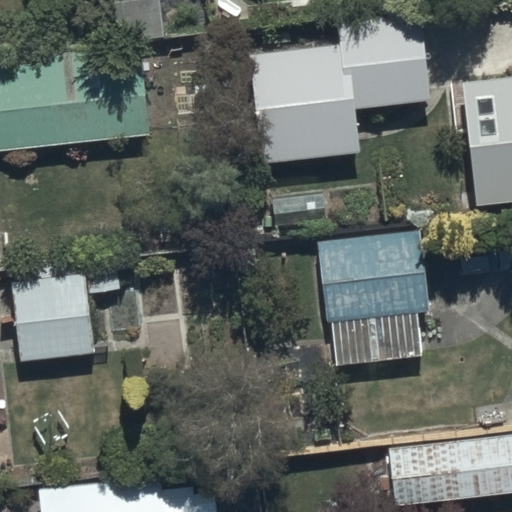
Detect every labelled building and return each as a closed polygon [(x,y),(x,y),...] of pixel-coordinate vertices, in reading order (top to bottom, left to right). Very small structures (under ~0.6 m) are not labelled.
[(113,0),(117,34),(138,32),(206,25),(203,0),(113,0)] [(421,83),(415,0),(339,5),(342,51),(307,54),(309,83),(343,81),(343,89),(421,83)] [(138,36),(117,37),(41,45),(42,48),(0,52),(0,136),(146,123),(138,36)] [(511,62),(502,64),(511,151),(511,62)] [(418,222),(315,231),(322,311),(329,311),(333,356),(418,348),(414,299),(424,298),(418,222)] [(119,251),(8,262),(17,352),(92,344),(87,286),(122,283),(119,251)] [(511,425),(387,437),(392,492),(511,481),(511,425)] [(210,461),(36,475),(39,511),(192,511),(214,510),(210,461)]
